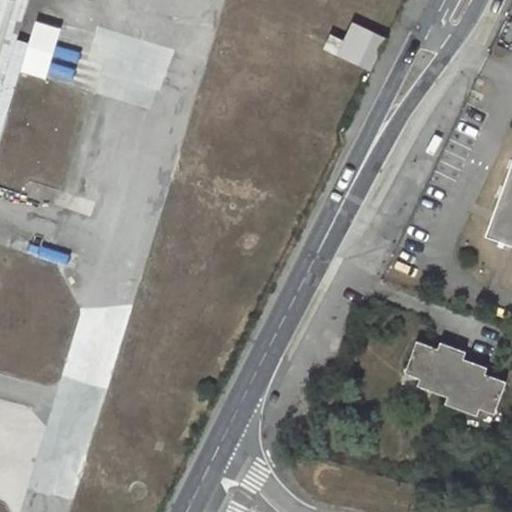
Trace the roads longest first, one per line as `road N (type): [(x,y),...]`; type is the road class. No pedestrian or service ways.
road 1 (unclassified): [(202,479),(366,161)]
road 2 (unclassified): [(366,161),(482,0)]
road 3 (unclassified): [(439,0),(366,161)]
road 4 (unknown): [(511,318),(458,294),(450,278),(476,197)]
